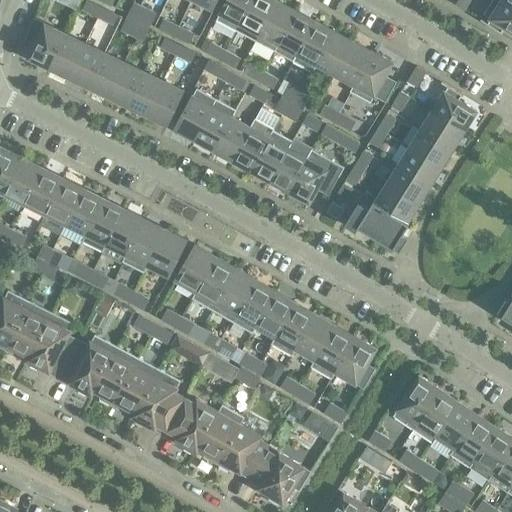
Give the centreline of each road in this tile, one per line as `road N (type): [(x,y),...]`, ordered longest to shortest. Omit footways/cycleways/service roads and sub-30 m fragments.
road 1 (residential): [(511,376),(211,201),(0,98)]
road 2 (residential): [(212,511),(0,396)]
road 3 (residential): [(509,85),(361,0)]
